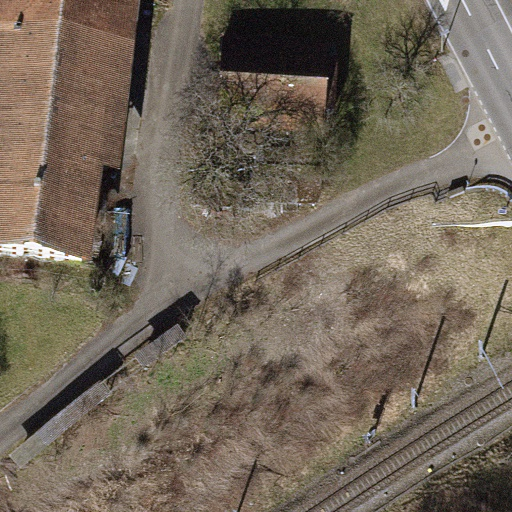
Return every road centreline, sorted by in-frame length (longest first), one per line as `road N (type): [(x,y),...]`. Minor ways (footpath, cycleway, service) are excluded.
road 1 (track): [(0,431),(137,321),(281,242),(511,134)]
road 2 (track): [(137,321),(189,0)]
